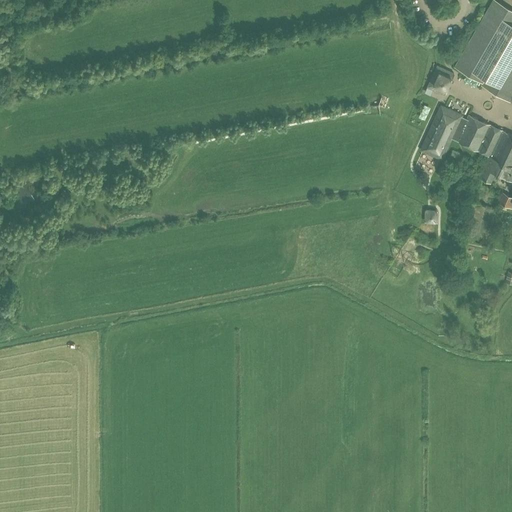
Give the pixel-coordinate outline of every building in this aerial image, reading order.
[(481,84),(511,101),(511,99),(511,18),(503,13),(501,17),(488,10),(455,66),(482,82),(481,84)] [(444,95),(454,73),(437,65),(427,87),(444,95)] [(511,134),(469,115),(467,118),(462,116),(463,115),(441,105),(421,149),(442,159),(452,138),(457,140),(489,155),(479,176),(491,182),(495,172),(511,179),(511,134)] [(460,159),(463,154),(453,150),(451,155),(460,159)] [(511,208),(511,196),(502,191),(497,201),(511,208)] [(427,207),(427,219),(439,219),(438,207),(427,207)]
